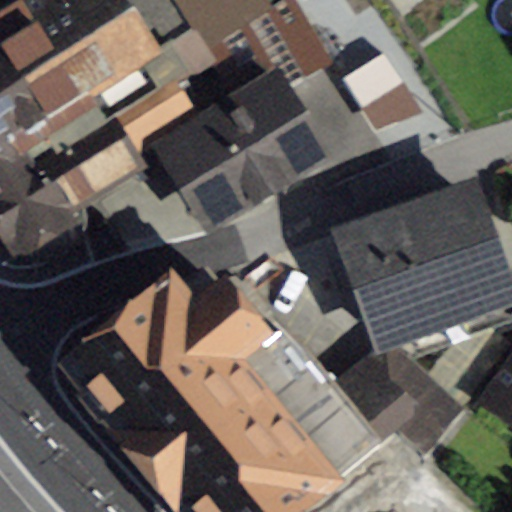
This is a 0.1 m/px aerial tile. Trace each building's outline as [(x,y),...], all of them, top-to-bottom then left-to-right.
[(129,168),(123,157),(100,121),(164,81),(170,91),(209,66),(166,0),(36,0),(0,23),(0,220),(18,250),(22,248),(34,267),(44,265),(86,239),(70,205),(129,168)] [(276,30),(303,77),(330,62),(302,14),(276,30)] [(317,155),(259,61),(181,110),(186,118),(162,133),(167,141),(164,143),(213,219),(317,155)] [(164,81),(100,121),(123,157),(162,133),(186,118),(181,110),(171,93),(170,91),(164,81)] [(510,342),(490,328),(511,319),(511,288),(504,266),(497,268),(474,205),(469,207),(464,193),(347,237),(380,327),(403,318),(410,339),(449,324),(447,317),(465,310),(470,326),(458,343),(474,355),(445,394),(460,409),(510,342)] [(190,511),(297,511),(378,445),(337,395),(301,352),(261,317),(247,328),(205,276),(176,292),(153,310),(151,308),(73,372),(155,473),(190,511)] [(388,352),(337,395),(378,445),(397,429),(421,450),(455,412),(388,352)] [(511,366),(488,399),(511,416),(511,366)]
